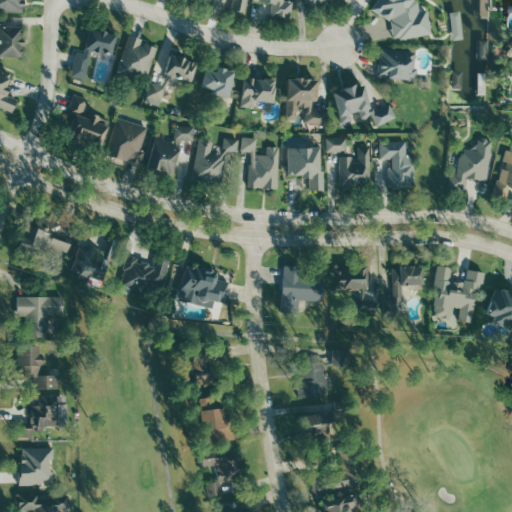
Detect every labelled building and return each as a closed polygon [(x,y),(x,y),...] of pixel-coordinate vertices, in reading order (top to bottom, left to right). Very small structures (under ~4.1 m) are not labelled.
[(0,0),(0,11),(26,11),(26,0),(0,0)] [(248,0),(234,0),(233,10),(247,11),(248,0)] [(255,0),(255,1),(273,2),(272,16),(294,17),(294,1),(286,0),(285,0),(255,0)] [(429,10),(420,11),(418,0),(378,0),(381,16),(392,15),(395,39),(432,34),(429,10)] [(0,56),(24,56),(24,16),(0,15),(0,56)] [(460,21),(453,22),(456,39),(463,37),(460,21)] [(78,50),(73,76),(87,79),(93,50),(114,54),(118,33),(91,28),(86,52),(78,50)] [(150,78),(158,46),(144,43),(145,38),(130,34),(121,71),(150,78)] [(490,41),(481,41),(481,59),(490,59),(490,41)] [(416,80),(418,52),(382,49),(380,77),(416,80)] [(199,61),(171,55),(165,85),(153,82),(149,103),(162,106),(163,100),(168,101),(171,86),(180,88),(182,80),(195,82),(199,61)] [(219,71),(208,68),(203,86),(214,89),(213,94),(231,98),(238,70),(220,66),(219,71)] [(7,95),(14,73),(0,68),(0,107),(14,112),(19,99),(7,95)] [(455,88),(464,88),(464,71),(454,72),(455,88)] [(244,105),(276,106),(277,78),(245,77),(244,105)] [(288,119),(299,119),(299,111),(307,111),(307,123),(324,124),(324,111),(313,111),(314,101),(319,101),(320,78),(289,77),(288,119)] [(397,120),(394,105),(372,110),(367,84),(336,90),(342,125),(354,122),(352,113),(361,111),(362,119),(375,117),(376,124),(397,120)] [(104,143),(111,119),(85,111),(89,98),(75,94),(64,131),(104,143)] [(151,126),(119,118),(109,154),(141,163),(151,126)] [(196,129),(178,125),(174,140),(156,136),(149,168),(175,174),(183,139),(194,142),(196,129)] [(279,188),(281,147),(268,146),(268,154),(257,154),(258,137),(243,137),(243,151),(251,151),(250,187),(279,188)] [(349,151),(348,137),(328,138),(328,152),(349,151)] [(197,139),(199,179),(226,177),(225,153),(213,154),(212,138),(197,139)] [(240,139),(225,138),(225,151),(239,152),(240,139)] [(489,180),(493,140),(479,138),(478,150),(463,148),(459,176),(452,175),(450,187),(468,189),(469,178),(489,180)] [(382,141),(382,159),(391,159),(391,187),(413,187),(412,141),(382,141)] [(289,147),(290,176),(310,176),(310,190),(324,190),(323,146),(289,147)] [(372,146),(358,146),(358,156),(341,156),(341,189),(353,188),(353,184),(372,184),(372,146)] [(511,150),(507,149),(503,161),(505,161),(496,194),(510,198),(511,188),(511,150)] [(29,249),(69,255),(72,237),(53,234),(55,221),(42,219),(41,228),(32,226),(29,249)] [(112,255),(80,246),(72,275),(88,279),(89,276),(105,281),(112,255)] [(122,285),(162,295),(171,257),(158,254),(155,265),(139,261),(139,258),(130,255),(122,285)] [(179,298),(203,306),(206,297),(224,303),(230,282),(218,278),(219,274),(189,264),(179,298)] [(301,300),(326,301),(327,279),(302,277),(303,266),(286,265),(283,311),(300,312),(301,300)] [(413,299),(412,284),(425,284),(424,265),(393,266),(395,300),(413,299)] [(477,323),(483,271),(469,270),(467,282),(452,281),(454,267),(440,266),(434,317),(453,319),(454,307),(462,308),(461,321),(477,323)] [(336,269),(337,289),(362,287),(362,299),(370,299),(368,267),(336,269)] [(488,314),(497,317),(495,323),(511,327),(511,291),(497,287),(488,314)] [(29,337),(52,337),(53,316),(65,317),(65,297),(19,295),(18,315),(29,315),(29,337)] [(19,376),(33,376),(34,427),(19,428),(19,438),(61,437),(60,375),(42,375),(42,345),(19,346),(19,376)] [(196,362),(197,384),(218,384),(217,370),(209,370),(208,361),(196,362)] [(328,396),(327,362),(302,363),(303,380),(299,380),(300,397),(328,396)] [(231,440),(227,396),(201,398),(205,443),(231,440)] [(338,438),(337,413),(299,415),(301,441),(338,438)] [(54,447),(22,447),(22,484),(54,484),(54,447)] [(234,493),(231,474),(242,473),(240,448),(203,452),(205,466),(217,465),(219,482),(208,483),(210,496),(234,493)] [(352,511),(352,507),(357,506),(356,494),(326,498),(327,511),(352,511)] [(20,509),(35,510),(35,511),(67,511),(68,511),(70,511),(71,498),(21,496),(20,509)] [(252,511),(247,497),(220,507),(222,511),(252,511)]
